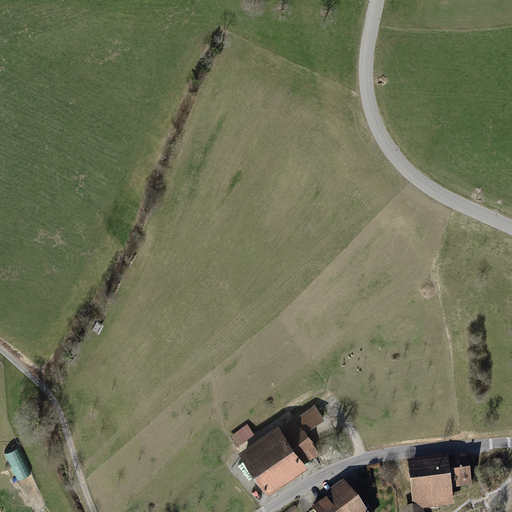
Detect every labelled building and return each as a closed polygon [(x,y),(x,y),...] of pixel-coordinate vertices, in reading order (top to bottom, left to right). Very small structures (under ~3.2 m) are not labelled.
[(239,450),(269,492),(308,465),(306,462),(321,452),(305,430),(325,416),(315,403),(282,426),(279,422),(239,450)] [(247,423),(230,435),(238,445),(255,433),(247,423)] [(18,475),(28,472),(18,444),(8,448),(18,475)] [(414,507),(402,509),(402,511),(424,511),(424,510),(455,506),(453,490),(472,487),(468,456),(450,458),(449,456),(408,461),(414,507)] [(367,511),(344,480),(326,493),(329,497),(318,505),(316,511),(367,511)]
